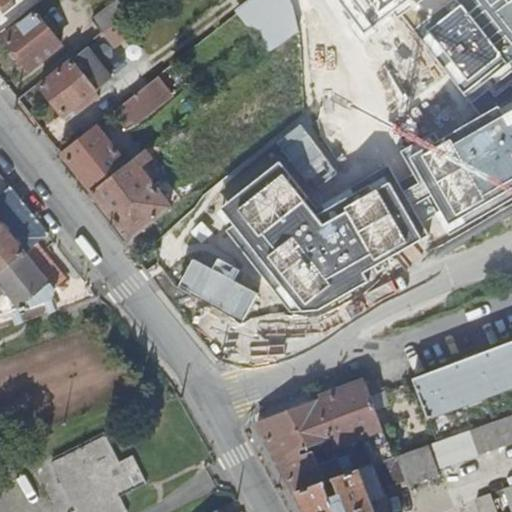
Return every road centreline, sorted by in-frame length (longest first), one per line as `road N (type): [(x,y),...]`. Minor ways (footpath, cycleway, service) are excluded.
road 1 (unknown): [(355,161),(206,246),(194,261),(197,284),(215,302),(271,313),(408,249),(388,211)]
road 2 (unclassified): [(205,396),(244,384),(395,298),(511,249)]
road 3 (secondary): [(205,396),(0,129)]
road 4 (secondary): [(269,511),(205,396)]
